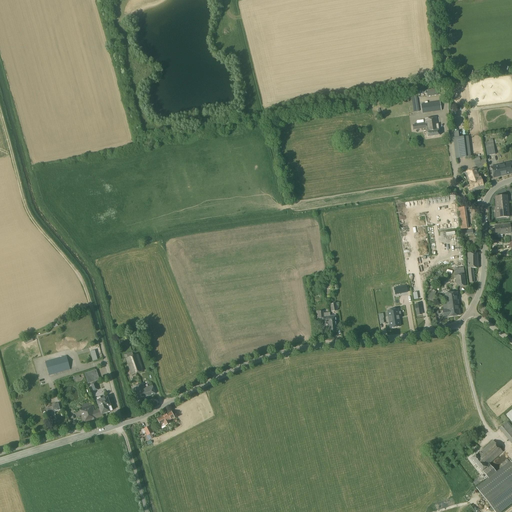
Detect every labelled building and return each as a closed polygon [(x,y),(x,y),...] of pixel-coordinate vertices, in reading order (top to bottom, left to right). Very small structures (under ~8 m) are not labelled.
[(411,97),(413,106),(415,106),(416,112),(419,111),(417,98),(421,98),(421,95),(417,96),(411,97)] [(421,104),(422,114),(441,111),(440,102),(421,104)] [(439,136),(438,131),(439,130),(438,124),(437,117),(425,119),(425,123),(412,125),(413,130),(426,128),(426,131),(426,132),(427,132),(428,137),(439,136)] [(468,136),(463,137),(453,138),(456,159),(466,157),(471,157),(468,136)] [(493,141),(484,142),(487,155),(496,154),(493,141)] [(480,157),(473,159),(476,168),(483,166),(480,157)] [(500,165),(491,167),(493,179),(502,176),(511,174),(511,167),(511,162),(500,165)] [(477,168),(461,174),(462,176),(467,175),(471,189),(478,186),(479,188),(483,187),(477,168)] [(496,208),(508,207),(507,196),(495,197),(496,207),(496,208)] [(461,229),(469,228),(466,207),(458,208),(461,229)] [(496,208),(496,207),(495,207),(496,218),(509,217),(508,207),(496,208)] [(496,235),(511,233),(510,224),(495,226),(496,235)] [(475,282),(473,268),(478,268),(478,253),(467,253),(468,268),(469,283),(475,282)] [(466,286),(465,275),(455,276),(456,287),(466,286)] [(447,310),(459,308),(457,292),(445,294),(447,310)] [(447,310),(448,317),(460,315),(459,308),(447,310)] [(330,316),(330,313),(324,313),(323,311),(317,312),(318,318),(325,317),(326,324),(328,324),(328,329),(333,328),(332,324),(331,324),(331,321),(330,321),(330,316)] [(391,331),(400,329),(398,312),(388,314),(391,331)] [(335,316),(330,316),(330,321),(331,321),(331,324),(332,324),(333,328),(328,329),(329,333),(337,332),(335,316)] [(27,345),(34,342),(32,337),(25,341),(27,345)] [(138,354),(132,356),(138,373),(144,372),(138,354)] [(46,362),(50,376),(65,372),(64,370),(69,369),(66,356),(46,362)] [(138,373),(132,356),(125,359),(131,375),(138,373)] [(96,370),(86,374),(89,383),(99,380),(96,370)] [(98,390),(96,383),(90,385),(92,392),(98,390)] [(143,384),(140,385),(141,389),(142,388),(144,393),(145,397),(156,394),(153,385),(145,388),(143,384)] [(141,389),(140,385),(133,387),(137,400),(140,399),(145,397),(144,393),(142,388),(141,389)] [(108,397),(97,401),(100,410),(102,415),(110,412),(108,408),(111,407),(108,399),(108,397)] [(53,407),(47,409),(51,422),(55,420),(53,414),(54,414),(54,413),(60,411),(58,404),(52,406),(53,407)] [(92,407),(80,411),(82,416),(84,416),(85,421),(95,417),(95,419),(102,417),(102,415),(100,410),(93,412),(92,407)] [(160,425),(164,423),(165,426),(170,423),(169,421),(174,418),(171,412),(157,419),(160,425)] [(511,426),(508,421),(499,429),(511,444),(511,426)] [(153,433),(149,426),(149,427),(144,429),(147,435),(144,436),(147,442),(151,440),(153,439),(151,434),(153,433)] [(484,449),(476,455),(471,459),(482,471),(486,467),(487,468),(483,472),(488,478),(484,481),(476,488),(494,511),(501,511),(511,503),(511,463),(510,461),(496,472),(494,469),(490,466),(491,465),(489,464),(490,463),(503,452),(493,440),(484,449)]
